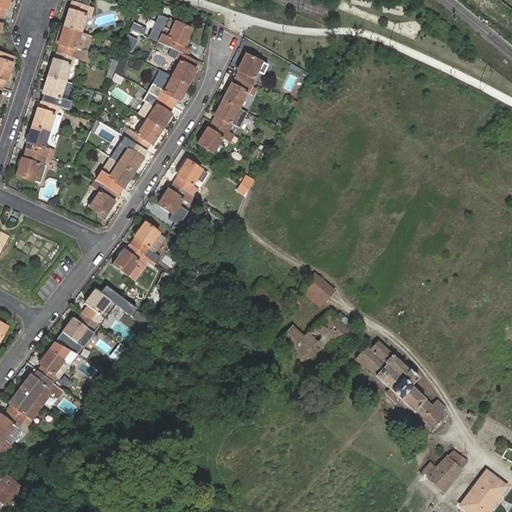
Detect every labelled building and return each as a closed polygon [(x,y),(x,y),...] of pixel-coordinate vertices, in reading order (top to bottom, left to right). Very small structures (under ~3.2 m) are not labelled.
[(0,0),(0,14),(3,15),(5,9),(7,10),(10,0),(0,0)] [(70,10),(65,26),(82,32),(87,15),(92,17),(94,8),(75,1),(72,10),(70,10)] [(169,21),(158,43),(180,53),(184,55),(188,46),(186,45),(192,32),(169,21)] [(131,29),(145,35),(148,28),(134,22),(131,29)] [(61,44),(58,52),(78,58),(81,50),(76,48),(82,32),(65,26),(59,43),(61,44)] [(192,48),(188,46),(184,55),(188,57),(192,48)] [(0,85),(3,87),(5,81),(7,81),(13,63),(11,63),(14,55),(0,50),(0,85)] [(54,60),(49,75),(66,81),(71,65),(76,66),(78,58),(58,52),(55,60),(54,60)] [(180,61),(172,76),(188,85),(196,69),(195,68),(198,62),(188,57),(184,55),(180,53),(177,59),(180,61)] [(236,77),(252,85),(256,79),(254,78),(257,72),(263,74),(268,64),(246,53),(237,70),(239,71),(236,77)] [(115,74),(112,81),(120,84),(123,77),(115,74)] [(66,81),(49,75),(43,92),(45,93),(42,100),(57,106),(62,108),(64,99),(60,98),(66,81)] [(188,85),(172,76),(164,90),(161,89),(157,95),(174,107),(178,99),(180,100),(188,85)] [(249,91),(252,85),(236,77),(232,84),(231,83),(223,98),(239,107),(247,91),(249,91)] [(157,95),(149,91),(144,99),(155,106),(146,121),(162,130),(171,116),(170,114),(174,107),(157,95)] [(239,107),(223,98),(215,114),(216,115),(213,121),(229,131),(233,125),(230,123),(239,107)] [(57,106),(42,100),(40,109),(38,108),(33,124),(49,130),(54,132),(60,115),(55,114),(57,106)] [(162,130),(146,121),(137,135),(133,134),(129,140),(146,151),(151,145),(152,145),(162,130)] [(229,131),(213,121),(209,129),(206,128),(197,143),(217,155),(223,146),(219,143),(222,137),(225,138),(229,131)] [(49,130),(33,124),(27,141),(29,142),(26,150),(45,157),(48,149),(44,147),(49,130)] [(146,151),(129,140),(125,146),(128,149),(118,163),(133,174),(143,159),(142,158),(146,151)] [(45,157),(26,150),(24,158),(22,157),(16,175),(33,180),(41,183),(46,166),(43,165),(45,157)] [(178,176),(173,183),(189,194),(194,187),(192,186),(195,181),(201,184),(208,175),(186,160),(176,175),(178,176)] [(133,174),(118,163),(109,177),(106,176),(100,184),(117,195),(122,187),(123,188),(133,174)] [(189,194),(173,183),(168,190),(167,190),(157,203),(173,214),(182,200),(184,201),(189,194)] [(117,195),(100,184),(97,189),(100,191),(90,207),(105,217),(115,201),(114,200),(117,195)] [(468,253),(482,222),(465,215),(452,246),(468,253)] [(129,244),(146,256),(151,250),(148,247),(158,233),(143,222),(132,235),(134,237),(129,244)] [(140,265),(146,256),(129,244),(124,252),(122,251),(112,265),(128,276),(137,262),(140,265)] [(430,365),(449,374),(475,319),(472,318),(477,309),(478,310),(484,297),(475,293),(468,306),(464,304),(487,257),(470,249),(452,287),(429,276),(402,333),(420,341),(416,349),(434,358),(430,365)] [(454,250),(453,254),(445,251),(440,268),(456,273),(463,253),(454,250)] [(304,287),(322,303),(323,304),(334,292),(314,275),(304,287)] [(130,315),(135,308),(105,286),(100,292),(96,289),(84,303),(87,306),(83,311),(98,323),(102,317),(107,311),(109,313),(115,305),(130,315)] [(304,287),(300,292),(318,308),(322,303),(304,287)] [(94,328),(98,323),(83,311),(79,317),(76,315),(54,342),(77,354),(92,335),(87,331),(91,326),(94,328)] [(309,368),(353,326),(339,313),(335,316),(331,312),(302,337),(291,326),(278,340),(309,368)] [(0,342),(8,328),(0,323),(0,342)] [(38,370),(53,382),(57,377),(53,374),(58,368),(64,372),(77,354),(54,342),(39,364),(42,366),(38,370)] [(388,390),(399,400),(430,428),(443,417),(440,414),(445,408),(437,400),(431,406),(409,386),(417,378),(378,343),(371,349),(366,345),(354,359),(388,390)] [(63,389),(53,382),(38,370),(34,376),(31,374),(21,389),(34,399),(41,404),(51,390),(58,395),(63,389)] [(23,414),(34,399),(21,389),(10,403),(12,405),(8,411),(23,422),(26,417),(23,414)] [(395,405),(399,400),(388,390),(384,394),(395,405)] [(18,427),(23,422),(8,411),(4,416),(1,414),(0,415),(0,435),(4,439),(7,441),(18,427)] [(0,459),(2,461),(13,445),(7,441),(4,439),(0,435),(0,459)] [(434,468),(429,464),(422,471),(427,476),(425,477),(443,493),(466,462),(452,452),(447,457),(445,456),(434,468)] [(8,509),(25,487),(5,472),(0,479),(0,483),(4,486),(1,490),(3,493),(0,497),(0,502),(4,506),(8,509)] [(486,472),(459,507),(466,511),(486,511),(505,487),(486,472)]
